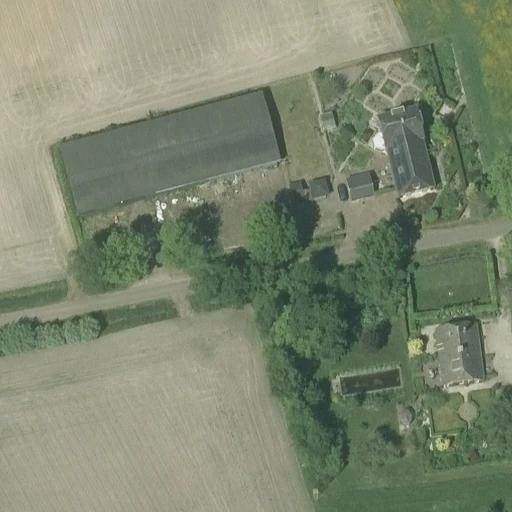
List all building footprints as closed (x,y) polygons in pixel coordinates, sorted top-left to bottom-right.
[(77,219),(280,166),(262,96),(58,149),(77,219)] [(378,122),(381,135),(376,138),(371,144),(373,153),(381,155),(386,153),(396,196),(436,186),(426,143),(423,144),(415,113),(378,122)] [(319,119),(323,132),(334,130),(330,116),(319,119)] [(353,136),(350,130),(342,129),(339,136),(342,142),(349,142),(353,136)] [(351,202),(374,197),(368,176),(346,182),(351,202)] [(321,182),(308,185),(310,191),(313,202),(326,198),(321,182)] [(288,189),(291,200),(302,197),(299,186),(288,189)] [(241,240),(237,220),(187,229),(190,249),(241,240)] [(443,389),(482,384),(475,327),(436,332),(443,389)]
